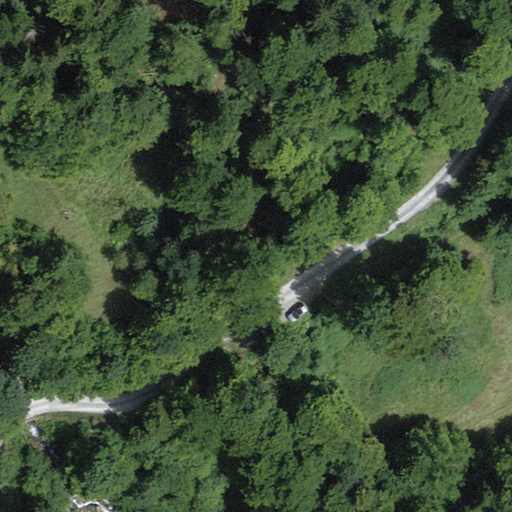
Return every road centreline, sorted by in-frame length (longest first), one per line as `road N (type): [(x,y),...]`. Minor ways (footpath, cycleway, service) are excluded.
road 1 (track): [(0,424),(34,405),(136,398),(297,291)]
road 2 (track): [(297,291),(426,201),(511,80)]
